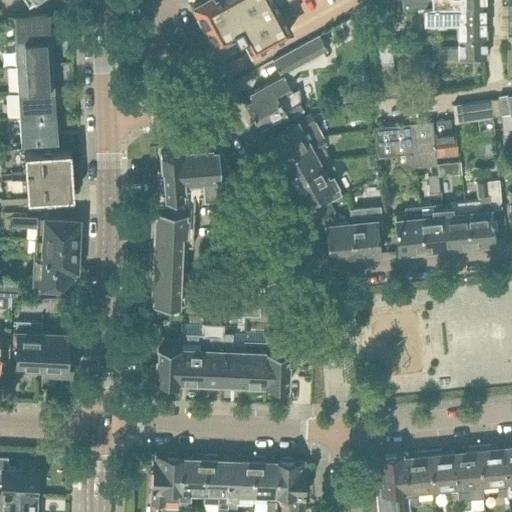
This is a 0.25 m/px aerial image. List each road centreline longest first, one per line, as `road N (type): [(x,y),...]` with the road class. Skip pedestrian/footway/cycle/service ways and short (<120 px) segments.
road 1 (unclassified): [(99,424),(105,115)]
road 2 (residential): [(99,424),(337,431)]
road 3 (residential): [(209,111),(236,132),(305,259),(321,271)]
road 4 (residential): [(321,271),(511,253)]
road 5 (residential): [(337,431),(511,413)]
road 6 (residential): [(165,0),(211,87),(209,111)]
